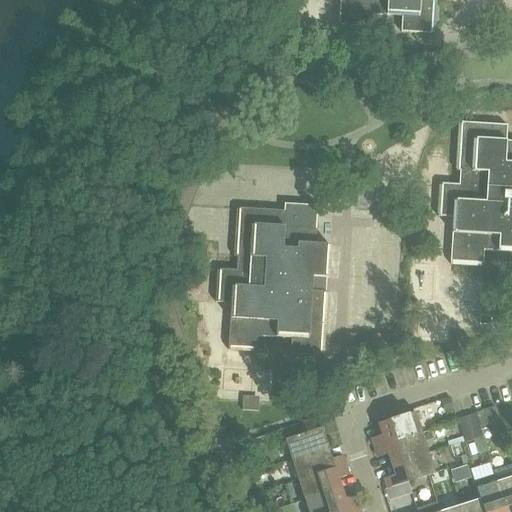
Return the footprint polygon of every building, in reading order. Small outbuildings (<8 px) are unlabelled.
[(433,34),(435,0),(340,0),(339,28),(372,31),(373,15),(402,17),(401,32),(433,34)] [(284,39),(296,39),(297,23),(285,22),(284,39)] [(438,217),(453,218),(450,265),(483,267),(484,251),(511,252),(511,141),(506,142),(507,126),(459,123),(456,171),(460,172),(459,186),(439,184),(438,217)] [(284,205),(284,212),(237,209),(234,257),(238,257),(237,271),(218,270),(215,302),(231,304),(228,350),(262,353),(263,337),(293,339),(292,354),(323,356),(327,293),(323,292),(324,278),(328,279),(330,246),(316,245),(317,229),(315,229),(317,207),(284,205)] [(492,309),(480,309),(479,325),(491,326),(492,309)] [(374,359),(394,360),(396,336),(376,335),(374,359)] [(242,411),(258,412),(259,398),(243,396),(242,411)] [(453,409),(450,398),(442,400),(446,411),(453,409)] [(371,439),(374,449),(422,433),(415,413),(384,423),(388,434),(371,439)] [(475,414),(465,417),(467,422),(465,422),(470,439),(482,435),(475,414)] [(292,461),(322,451),(328,449),(321,428),(315,430),(312,420),(303,423),(306,434),(285,441),(292,461)] [(428,453),(422,433),(374,449),(377,458),(394,453),(397,463),(428,453)] [(328,449),(322,451),(292,461),(298,481),(345,466),(342,456),(331,460),(328,449)] [(428,453),(397,463),(401,474),(384,479),(388,489),(435,474),(428,453)] [(255,457),(246,460),(250,473),(259,469),(255,457)] [(345,466),(298,481),(305,501),(335,491),(341,489),(338,479),(348,475),(345,466)] [(472,477),(480,500),(484,511),(506,511),(497,483),(493,470),(472,477)] [(511,511),(511,477),(497,483),(506,511),(511,511)] [(341,489),(335,491),(305,501),(308,511),(338,511),(358,506),(355,496),(345,500),(341,489)] [(484,511),(480,500),(460,506),(462,511),(484,511)] [(417,509),(417,511),(440,511),(437,502),(417,509)]
